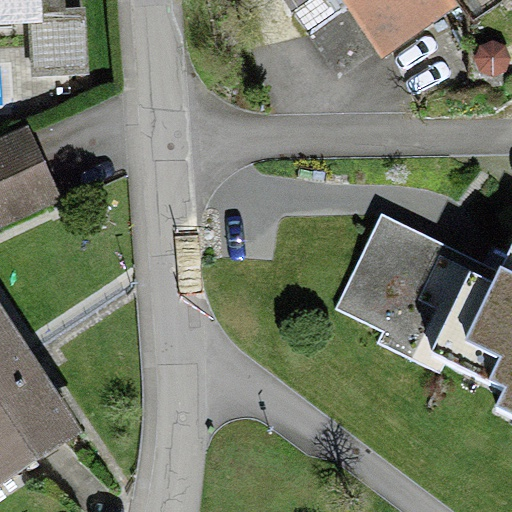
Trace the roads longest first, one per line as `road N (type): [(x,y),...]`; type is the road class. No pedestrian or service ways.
road 1 (residential): [(163,139),(511,126)]
road 2 (residential): [(426,511),(255,387),(172,300)]
road 3 (residential): [(172,300),(162,511)]
road 4 (residential): [(163,139),(176,222),(172,300)]
road 5 (residential): [(158,0),(163,139)]
